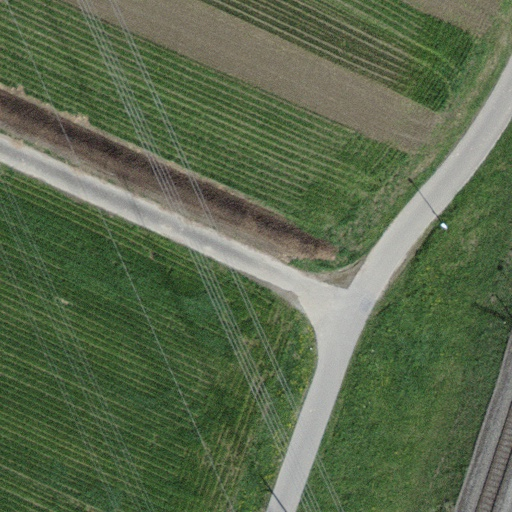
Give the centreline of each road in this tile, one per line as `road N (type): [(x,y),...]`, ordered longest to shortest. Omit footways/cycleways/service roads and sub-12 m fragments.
road 1 (track): [(0,147),(353,307)]
road 2 (track): [(353,307),(389,245),(468,154),(511,88)]
road 3 (track): [(353,307),(281,511)]
